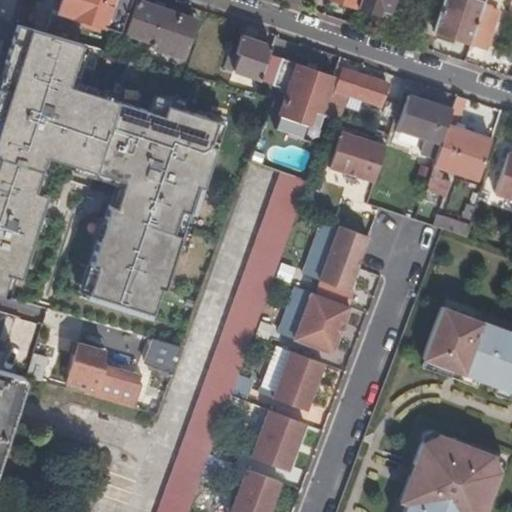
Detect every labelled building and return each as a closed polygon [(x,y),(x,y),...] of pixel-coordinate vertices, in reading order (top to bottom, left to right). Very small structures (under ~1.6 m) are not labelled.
[(121,31),(130,0),(61,0),(58,11),(121,31)] [(154,41),(165,7),(143,0),(137,0),(126,31),(154,41)] [(359,0),(358,6),(379,14),(381,7),(389,9),(392,0),(359,0)] [(443,0),(434,29),(471,42),(480,14),(484,3),(476,0),(443,0)] [(196,18),(165,7),(154,41),(152,45),(184,56),(196,18)] [(480,14),(471,42),(486,47),(495,19),(480,14)] [(19,23),(6,62),(16,66),(29,27),(19,23)] [(16,66),(6,62),(0,79),(6,81),(0,98),(0,294),(1,295),(8,274),(20,277),(46,194),(34,190),(45,155),(122,179),(118,193),(125,195),(121,207),(108,203),(88,264),(94,266),(84,296),(149,317),(159,287),(163,288),(188,211),(193,213),(219,134),(213,132),(217,119),(168,103),(169,98),(154,94),(149,109),(69,83),(83,42),(29,27),(16,66)] [(260,79),(272,45),(240,34),(234,52),(229,51),(224,67),(260,79)] [(323,112),(335,76),(283,58),(273,85),(289,90),(280,115),(308,124),(314,110),(323,112)] [(323,112),(333,114),(334,111),(341,91),(381,104),(388,83),(343,69),(340,77),(335,76),(323,112)] [(398,101),(405,78),(395,75),(388,97),(398,101)] [(446,125),(448,118),(451,110),(410,95),(398,128),(415,134),(434,140),(430,152),(427,159),(434,162),(446,125)] [(458,121),(466,98),(457,95),(451,110),(448,118),(458,121)] [(308,124),(280,115),(276,129),(303,138),(308,124)] [(491,139),(446,125),(434,162),(433,164),(478,179),(491,139)] [(374,180),(385,145),(341,130),(330,165),(374,180)] [(434,140),(415,134),(411,145),(430,152),(434,140)] [(511,197),(511,152),(508,151),(494,192),(511,197)] [(298,209),(308,181),(281,171),(230,311),(167,482),(156,511),(187,511),(208,454),(230,395),(252,335),(273,276),(298,209)] [(430,173),(425,188),(445,195),(450,181),(430,173)] [(464,235),(468,223),(442,215),(438,226),(440,227),(464,235)] [(356,265),(367,234),(338,224),(318,278),(347,288),(356,265)] [(342,322),(348,304),(311,290),(294,337),(332,350),(338,332),(334,331),(338,321),(342,322)] [(511,332),(471,317),(439,305),(419,357),(423,358),(446,367),(449,362),(460,367),(459,372),(476,379),(494,386),(510,392),(511,386),(511,332)] [(179,345),(153,338),(144,364),(169,372),(179,345)] [(105,352),(78,343),(66,384),(86,390),(85,394),(135,408),(143,378),(102,366),(105,352)] [(306,408),(323,360),(290,349),(272,396),(306,408)] [(32,352),(25,374),(40,379),(47,357),(32,352)] [(446,367),(423,358),(420,364),(450,376),(474,385),(476,379),(459,372),(460,367),(449,362),(446,367)] [(0,368),(0,369),(24,376),(0,368)] [(0,448),(24,376),(0,369),(0,448)] [(511,386),(510,392),(494,386),(492,391),(511,399),(511,386)] [(298,439),(305,421),(268,408),(250,455),(287,469),(293,451),(290,450),(294,438),(298,439)] [(422,440),(438,434),(435,430),(430,429),(426,430),(424,431),(422,434),(422,440)] [(492,491),(499,472),(490,454),(438,434),(422,440),(413,461),(419,464),(406,501),(409,502),(404,511),(477,511),(486,489),(492,491)] [(490,454),(499,472),(503,469),(505,463),(503,457),(499,453),(495,452),(491,453),(490,454)] [(419,464),(413,461),(410,470),(399,498),(406,501),(419,464)] [(267,511),(280,479),(246,467),(230,511),(267,511)] [(484,511),(489,498),(492,491),(486,489),(477,511),(484,511)]
